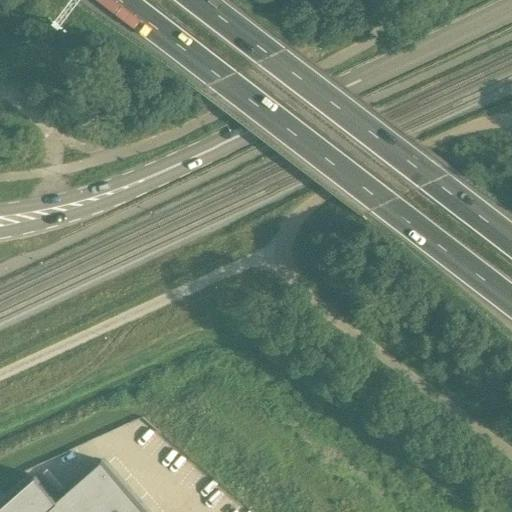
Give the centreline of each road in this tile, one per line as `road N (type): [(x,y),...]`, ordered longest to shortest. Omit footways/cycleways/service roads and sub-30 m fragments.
road 1 (unclassified): [(511,455),(303,295),(282,263),(294,218),(328,191),(470,126),(511,121)]
road 2 (secondary): [(0,225),(105,195),(511,5)]
road 3 (motorway): [(511,241),(196,0)]
road 4 (motorway): [(222,80),(511,301)]
road 5 (motorway): [(57,0),(222,80)]
road 6 (track): [(115,155),(73,143),(0,89)]
road 7 (motorway): [(116,0),(222,80)]
